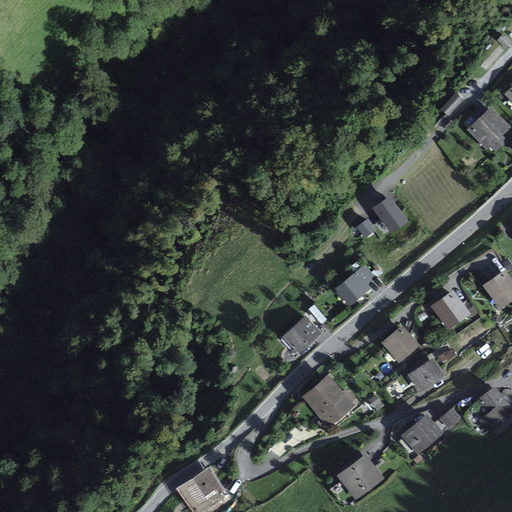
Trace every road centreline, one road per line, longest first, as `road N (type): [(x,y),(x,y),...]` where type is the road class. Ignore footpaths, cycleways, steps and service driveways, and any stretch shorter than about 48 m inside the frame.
road 1 (residential): [(511,385),(463,392),(254,472),(243,466),(243,452),(275,399)]
road 2 (tertiary): [(275,399),(511,186)]
road 3 (tertiary): [(146,511),(275,399)]
